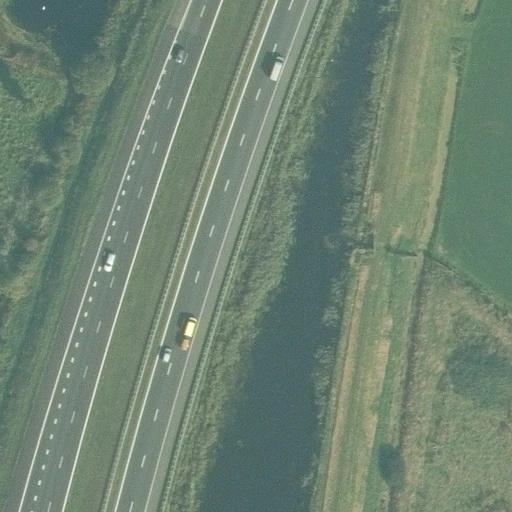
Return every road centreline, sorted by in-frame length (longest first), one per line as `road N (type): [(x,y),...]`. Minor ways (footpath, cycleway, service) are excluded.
road 1 (motorway): [(130,511),(173,350),(295,0)]
road 2 (motorway): [(208,0),(117,264),(47,511)]
